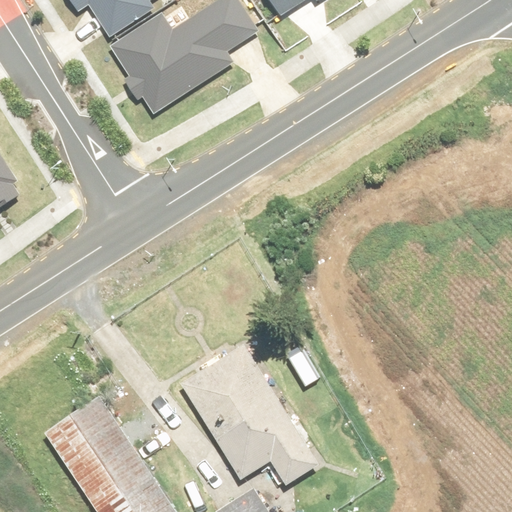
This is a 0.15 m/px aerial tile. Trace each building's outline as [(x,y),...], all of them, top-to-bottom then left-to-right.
[(73,0),(86,18),(93,13),(114,42),(158,12),(154,7),(163,0),(73,0)] [(264,39),(239,0),(230,0),(178,32),(168,17),(115,50),(156,118),(236,69),(230,60),(264,39)] [(270,0),(283,23),(324,0),(270,0)] [(0,206),(17,196),(0,168),(0,206)] [(321,469),(251,350),(187,389),(243,483),(275,463),(290,488),(321,469)] [(177,511),(104,401),(50,438),(99,511),(177,511)] [(267,511),(257,494),(226,511),(267,511)]
